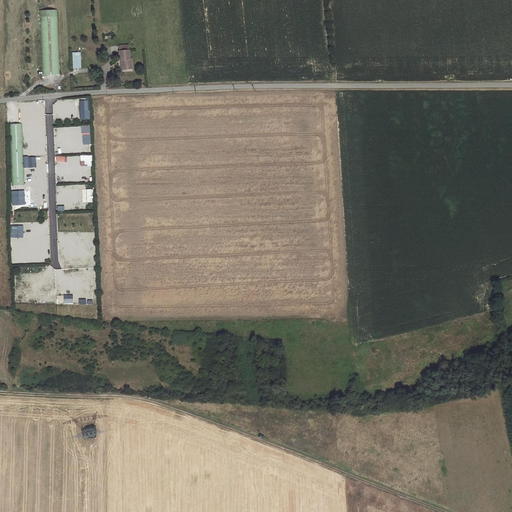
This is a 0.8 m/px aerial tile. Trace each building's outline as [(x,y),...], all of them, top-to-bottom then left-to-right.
[(56,11),(40,12),(45,76),(61,74),(56,11)] [(123,70),(128,69),(128,66),(135,66),(134,59),(132,60),(131,45),(118,46),(119,60),(122,60),(123,70)] [(81,52),(73,52),(73,68),(82,68),(81,52)] [(80,100),(81,119),(91,119),(91,110),(89,110),(88,100),(80,100)] [(22,124),(10,124),(12,192),(24,191),(22,124)] [(92,144),(91,125),(82,125),(82,145),(92,144)] [(81,149),(80,141),(73,141),(73,149),(81,149)] [(84,166),(92,166),(92,157),(84,157),(84,166)] [(92,202),(92,189),(82,189),(82,202),(92,202)] [(10,225),(10,238),(25,238),(25,225),(10,225)] [(74,304),(74,295),(64,295),(64,304),(74,304)]
